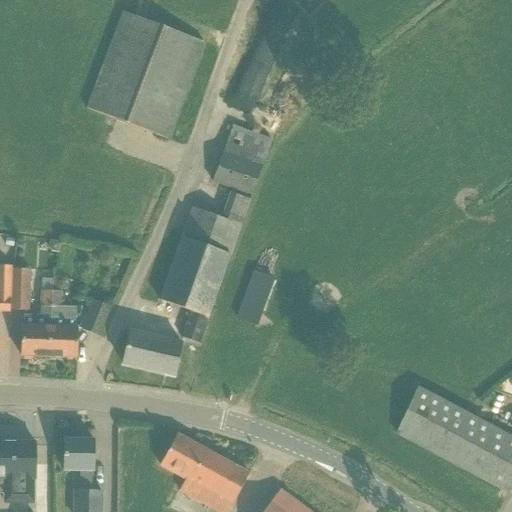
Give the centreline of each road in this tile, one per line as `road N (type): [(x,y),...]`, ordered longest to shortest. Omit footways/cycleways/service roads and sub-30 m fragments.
road 1 (unclassified): [(80,396),(179,183),(246,0)]
road 2 (tertiary): [(413,511),(313,452),(221,419),(80,396)]
